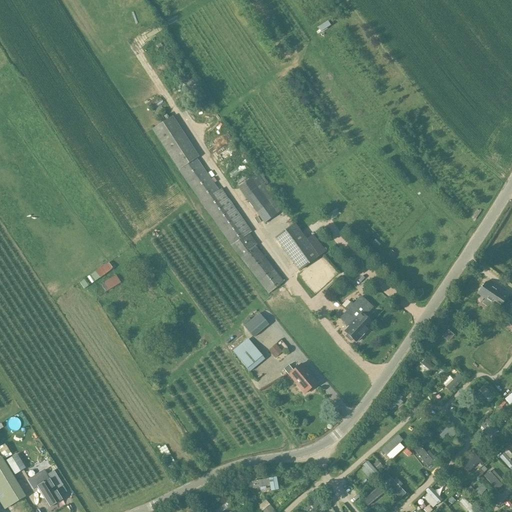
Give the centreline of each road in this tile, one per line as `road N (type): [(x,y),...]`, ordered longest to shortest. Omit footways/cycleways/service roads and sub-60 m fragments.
road 1 (tertiary): [(133,511),(231,465),(307,452),(340,435),(511,179)]
road 2 (unknown): [(398,511),(468,438),(445,405),(410,407),(328,476)]
